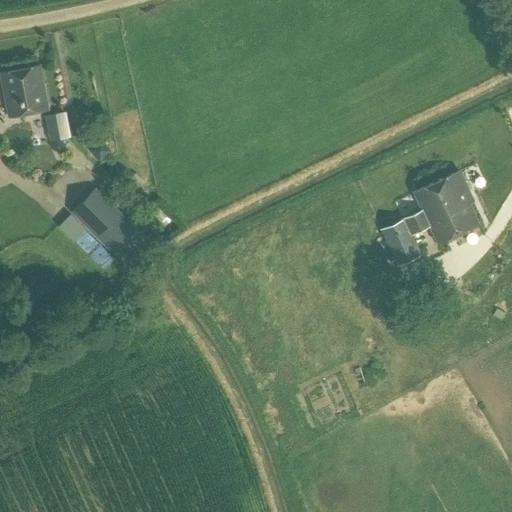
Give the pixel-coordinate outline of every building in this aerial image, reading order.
[(9,117),(48,109),(43,87),(44,87),(40,65),(0,73),(9,117)] [(71,137),(68,125),(48,129),(50,141),(71,137)] [(89,128),(78,139),(99,160),(110,149),(89,128)] [(438,242),(478,224),(465,195),(469,193),(459,171),(414,191),(423,210),(371,233),(375,242),(385,238),(398,266),(421,255),(411,233),(430,225),(438,242)] [(102,272),(139,233),(95,187),(56,226),(102,272)]
